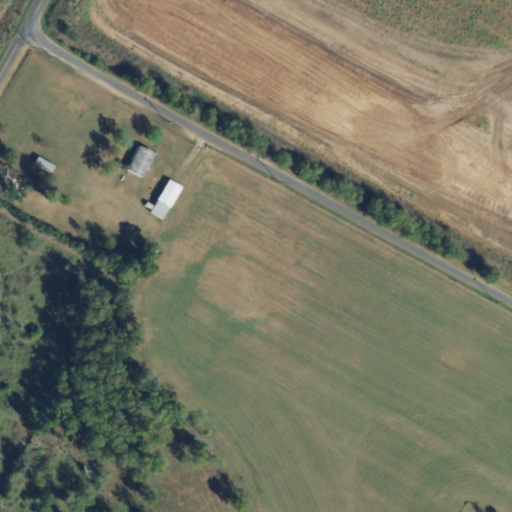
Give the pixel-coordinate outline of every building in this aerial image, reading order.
[(140,148),(155,156),(142,181),(127,173),(140,148)] [(37,159),(54,169),(51,175),(34,165),(37,159)] [(9,169),(27,180),(24,185),(29,188),(22,201),(16,197),(12,204),(1,197),(5,189),(0,186),(0,174),(3,169),(7,172),(9,169)] [(58,170),(62,173),(58,180),(54,177),(58,170)] [(173,185),(181,190),(161,222),(149,215),(156,203),(156,202),(169,182),(173,185)]
